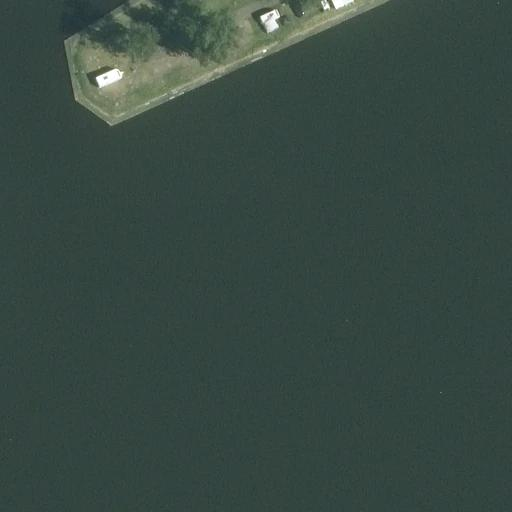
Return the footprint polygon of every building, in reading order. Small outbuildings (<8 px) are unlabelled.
[(165,0),(165,9),(176,9),(176,0),(165,0)] [(207,0),(215,16),(230,9),(225,0),(207,0)] [(291,0),(298,18),(316,12),(312,0),(291,0)] [(130,45),(147,34),(132,10),(114,22),(130,45)] [(239,36),(258,36),(257,12),(239,13),(239,36)] [(169,33),(188,33),(187,13),(168,14),(169,33)] [(276,33),(288,31),(286,17),(273,19),(276,33)] [(179,47),(191,72),(208,65),(196,39),(179,47)] [(165,63),(167,62),(162,53),(142,62),(151,82),(162,76),(164,81),(172,77),(165,63)] [(133,98),(115,67),(100,76),(118,107),(133,98)]
